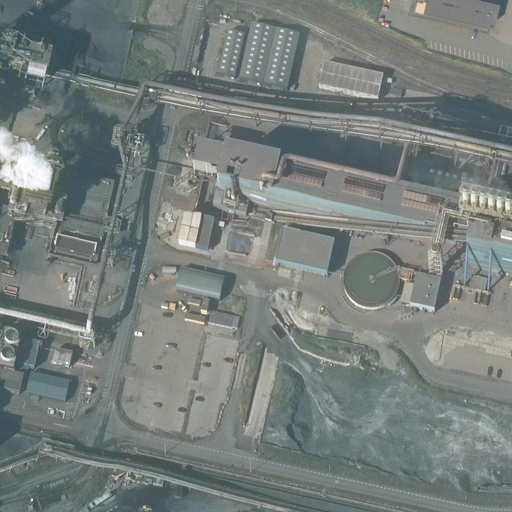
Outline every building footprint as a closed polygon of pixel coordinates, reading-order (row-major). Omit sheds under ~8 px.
[(491,3),(476,0),(417,0),(414,12),(485,28),(491,3)] [(251,26),(239,81),(287,92),(299,36),(251,26)] [(227,33),(218,76),(234,80),(244,36),(227,33)] [(44,87),(49,62),(0,52),(0,70),(22,75),(21,82),(44,87)] [(323,65),(318,88),(372,100),(378,101),(383,78),(374,76),(323,65)] [(113,137),(95,133),(91,150),(110,154),(113,137)] [(210,157),(199,155),(196,170),(207,172),(210,157)] [(364,165),(344,160),(342,169),(362,173),(364,165)] [(511,226),(228,163),(221,195),(217,194),(213,210),(246,217),(248,204),(438,246),(435,260),(511,276),(511,226)] [(406,174),(387,170),(385,177),(389,178),(388,179),(404,183),(406,174)] [(438,180),(437,179),(428,177),(427,177),(414,174),(412,184),(413,184),(439,190),(445,191),(458,194),(466,196),(471,197),(472,197),(474,189),(474,188),(473,187),(462,185),(461,185),(458,184),(451,183),(448,182),(447,182),(441,180),(439,180),(438,180)] [(511,198),(492,193),(490,201),(497,203),(497,204),(509,207),(511,198)] [(13,196),(9,214),(8,217),(21,219),(22,218),(24,218),(24,220),(40,224),(40,222),(43,223),(42,224),(58,228),(59,228),(60,223),(63,212),(64,205),(64,204),(63,204),(48,201),(47,204),(44,204),(45,200),(29,196),(28,200),(26,200),(26,199),(13,196)] [(184,216),(178,245),(208,252),(214,223),(184,216)] [(9,220),(8,219),(1,218),(0,221),(0,227),(7,229),(9,220)] [(334,245),(282,233),(275,266),(327,277),(334,245)] [(399,279),(399,281),(406,282),(407,279),(407,278),(408,274),(408,273),(403,271),(396,270),(397,272),(398,273),(398,275),(399,277),(399,279)] [(227,282),(187,273),(182,295),(222,304),(227,282)] [(469,286),(484,290),(487,279),(472,275),(469,286)] [(441,283),(416,277),(409,307),(434,313),(441,283)] [(396,300),(397,299),(395,297),(394,299),(392,301),(391,302),(389,304),(388,305),(389,307),(390,306),(392,305),(393,304),(394,302),(395,301),(396,300)] [(201,315),(207,317),(208,312),(209,305),(203,304),(201,315)] [(161,348),(167,318),(142,313),(136,344),(161,348)] [(185,321),(205,325),(206,319),(187,315),(185,321)] [(0,391),(18,395),(22,377),(26,378),(27,372),(28,369),(14,366),(20,342),(8,340),(0,337),(0,391)] [(39,346),(20,342),(15,366),(33,370),(39,346)] [(54,352),(51,364),(69,368),(72,356),(54,352)] [(68,384),(29,375),(25,395),(64,403),(68,384)]
